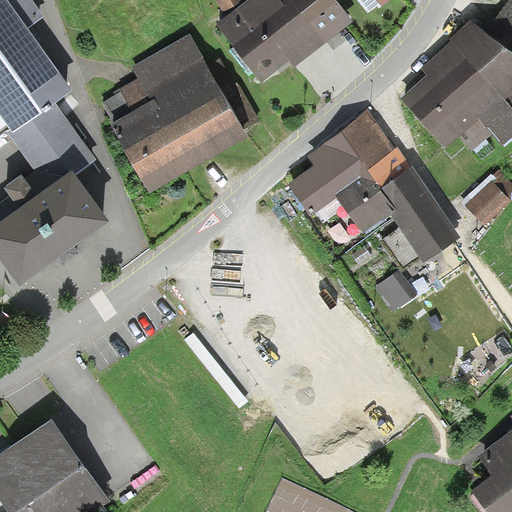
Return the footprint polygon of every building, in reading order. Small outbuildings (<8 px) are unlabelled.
[(0,0),(0,116),(10,130),(14,136),(57,105),(73,94),(28,31),(45,19),(31,0),(0,0)] [(215,0),(227,18),(244,5),(247,3),(245,0),(215,0)] [(244,5),(289,64),(294,69),(325,45),(291,2),(285,8),(278,0),(250,0),(247,3),(244,5)] [(334,0),(278,0),(285,8),(291,2),(325,45),(353,24),(334,0)] [(374,0),(382,9),(393,0),(374,0)] [(511,0),(509,0),(488,32),(511,51),(511,0)] [(289,64),(244,5),(227,18),(217,26),(262,85),(289,64)] [(427,76),(401,100),(446,150),(478,120),(488,131),(489,130),(504,146),(511,138),(511,51),(488,32),(473,19),(450,41),(451,42),(421,70),(427,76)] [(190,35),(132,68),(138,78),(116,90),(119,95),(102,104),(113,124),(110,126),(149,196),(249,140),(190,35)] [(24,181),(38,200),(73,175),(75,177),(97,161),(57,105),(14,136),(10,130),(7,133),(35,173),(24,181)] [(398,151),(370,112),(307,157),(314,167),(288,186),(311,219),(338,200),(336,197),(367,175),(380,193),(413,169),(399,150),(398,151)] [(462,239),(413,169),(380,193),(367,175),(336,197),(338,200),(364,237),(390,218),(424,266),(462,239)] [(0,227),(0,264),(19,292),(111,227),(75,177),(73,175),(38,200),(24,181),(22,179),(5,192),(21,213),(0,227)] [(490,181),(501,195),(509,188),(498,175),(490,181)] [(490,181),(465,203),(480,220),(505,199),(501,195),(490,181)] [(395,272),(376,287),(391,306),(410,292),(395,272)] [(511,511),(511,417),(508,421),(511,425),(511,432),(478,458),(493,477),(472,493),(486,511),(511,511)] [(0,499),(9,511),(96,511),(109,503),(51,422),(0,457),(0,499)]
